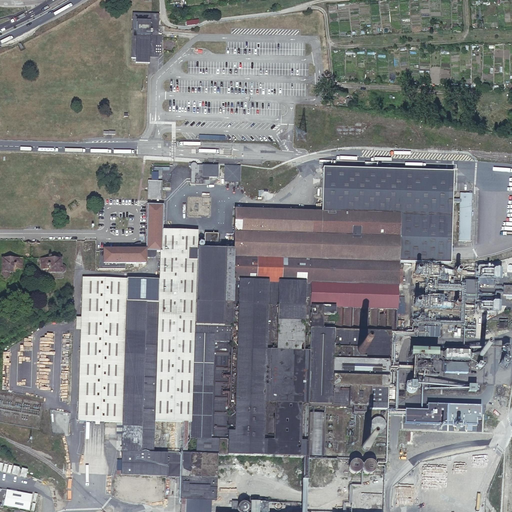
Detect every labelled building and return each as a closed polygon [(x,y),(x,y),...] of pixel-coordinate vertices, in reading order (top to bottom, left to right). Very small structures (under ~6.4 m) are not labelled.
[(136,59),(135,64),(149,64),(150,58),(150,52),(155,53),(155,56),(160,56),(161,56),(161,38),(158,38),(158,16),(132,16),(131,59),(136,59)] [(130,92),(129,136),(141,136),(142,92),(130,92)] [(191,186),(191,190),(209,191),(209,187),(203,186),(203,167),(198,167),(197,167),(197,168),(197,169),(196,169),(196,172),(195,186),(195,188),(193,188),(192,187),(191,186)] [(203,186),(209,187),(208,183),(217,184),(218,167),(203,167),(203,186)] [(156,168),(155,182),(162,182),(168,182),(168,168),(156,168)] [(226,178),(240,179),(240,168),(226,168),(226,178)] [(319,168),(318,213),(398,216),(396,264),(411,264),(451,265),(454,172),(319,168)] [(148,181),(148,200),(161,200),(162,182),(155,182),(148,181)] [(460,191),(459,239),(472,239),(473,191),(460,191)] [(162,256),(163,232),(164,202),(158,202),(158,206),(148,206),(146,251),(104,250),(104,252),(100,252),(100,270),(124,270),(124,267),(145,267),(145,261),(149,262),(151,261),(152,259),(153,258),(153,255),(160,256),(162,256)] [(266,511),(267,503),(312,505),(313,470),(313,459),(304,458),(306,407),(326,407),(347,408),(347,409),(352,409),(352,408),(364,408),(385,409),(386,364),(390,364),(390,332),(394,332),(396,270),(396,269),(396,264),(398,216),(318,213),(316,213),(310,213),(234,210),(233,245),(233,251),(224,251),(219,250),(217,250),(204,250),(199,250),(197,250),(195,250),(195,265),(191,424),(191,439),(190,455),(180,454),(172,454),(171,454),(151,453),(150,476),(179,477),(178,500),(228,502),(234,502),(248,503),(248,509),(248,510),(247,511),(266,511)] [(196,233),(163,232),(162,256),(160,256),(159,271),(156,303),(152,423),(163,423),(173,423),(174,423),(177,424),(191,424),(195,265),(195,250),(195,247),(196,246),(196,233)] [(204,250),(217,250),(218,234),(204,234),(204,250)] [(23,259),(2,258),(2,270),(2,273),(3,274),(5,275),(6,275),(8,275),(9,274),(9,272),(16,272),(16,268),(23,268),(23,259)] [(63,259),(43,259),(43,270),(50,270),(49,273),(63,273),(65,272),(66,271),(67,270),(67,268),(66,267),(65,266),(63,265),(62,265),(63,259)] [(78,421),(120,423),(120,410),(123,302),(124,280),(83,278),(83,292),(83,302),(78,421)] [(427,324),(427,328),(434,328),(434,324),(439,325),(438,328),(449,328),(449,325),(466,326),(466,299),(477,299),(477,281),(465,281),(465,295),(437,294),(428,302),(428,311),(423,311),(423,324),(427,324)] [(511,286),(503,286),(503,295),(511,295),(511,286)] [(118,475),(150,476),(151,453),(152,423),(156,303),(123,302),(120,410),(120,423),(119,453),(118,475)] [(418,358),(417,368),(438,369),(438,364),(445,364),(445,369),(470,370),(470,362),(438,361),(439,350),(437,350),(437,346),(433,346),(433,350),(418,349),(418,351),(412,351),(411,357),(418,358)] [(416,382),(414,382),(412,382),(411,383),(410,384),(409,386),(409,388),(410,390),(411,391),(413,392),(415,392),(416,391),(418,390),(419,389),(419,387),(419,385),(418,384),(417,383),(416,382)] [(426,408),(404,407),(404,428),(417,428),(418,428),(418,424),(446,424),(446,402),(426,402),(426,408)] [(313,459),(324,459),(326,407),(306,407),(304,458),(313,459)] [(380,418),(379,417),(378,417),(376,417),(375,418),(374,419),(373,419),(372,420),(372,421),(371,422),(371,423),(370,424),(370,425),(371,426),(371,427),(371,428),(372,429),(372,430),(373,430),(374,431),(375,432),(376,432),(377,432),(378,432),(379,432),(380,432),(381,431),(382,431),(383,430),(383,429),(384,429),(384,428),(385,427),(385,426),(385,425),(385,424),(385,423),(384,422),(384,420),(383,419),(381,418),(380,418)] [(174,423),(173,423),(172,423),(171,424),(170,424),(169,424),(169,425),(168,425),(167,426),(166,427),(166,429),(166,430),(166,431),(166,432),(166,433),(167,434),(168,435),(169,436),(170,436),(171,436),(171,437),(172,437),(173,437),(174,436),(175,436),(176,436),(177,435),(177,434),(178,434),(178,433),(179,432),(179,431),(179,430),(179,429),(179,428),(178,427),(177,426),(177,425),(176,425),(175,424),(174,424),(174,423)] [(172,441),(171,441),(170,441),(169,441),(169,442),(168,442),(167,443),(166,444),(166,445),(165,446),(165,447),(165,448),(165,449),(166,450),(166,451),(167,452),(168,453),(169,453),(170,454),(171,454),(172,454),(173,454),(174,454),(175,453),(176,453),(176,452),(177,451),(178,451),(178,450),(178,449),(178,448),(178,447),(178,446),(178,445),(178,444),(177,444),(177,443),(175,442),(174,441),(173,441),(172,441)] [(368,443),(366,443),(365,443),(363,444),(362,445),(362,447),(362,448),(362,450),(363,451),(365,451),(366,452),(368,451),(369,450),(370,449),(370,447),(370,446),(369,444),(368,443)] [(313,459),(313,470),(335,471),(336,460),(324,459),(313,459)] [(356,461),(354,461),(353,462),(351,463),(350,464),(349,466),(349,468),(350,470),(351,472),(353,473),(355,473),(356,473),(358,472),(360,471),(361,469),(361,468),(361,466),(360,464),(359,463),(358,462),(356,461)] [(369,461),(367,461),(366,462),(364,463),(363,465),(363,467),(363,469),(363,470),(365,472),(366,473),(368,473),(370,473),(372,473),(373,471),(374,470),(375,468),(375,466),(374,464),(373,463),(371,462),(369,461)] [(314,486),(314,504),(331,504),(332,487),(314,486)] [(228,510),(228,508),(228,507),(227,505),(226,504),(225,503),(224,503),(223,502),(222,502),(221,502),(220,502),(219,502),(218,502),(217,503),(216,504),(215,505),(215,506),(214,507),(214,508),(214,509),(214,510),(214,511),(227,511),(228,511),(228,510)] [(234,508),(234,510),(234,511),(247,511),(248,511),(248,510),(248,509),(248,508),(247,507),(247,506),(246,505),(245,504),(244,504),(243,503),(242,503),(241,503),(240,503),(239,503),(238,503),(237,504),(236,504),(235,506),(234,507),(234,508)]
